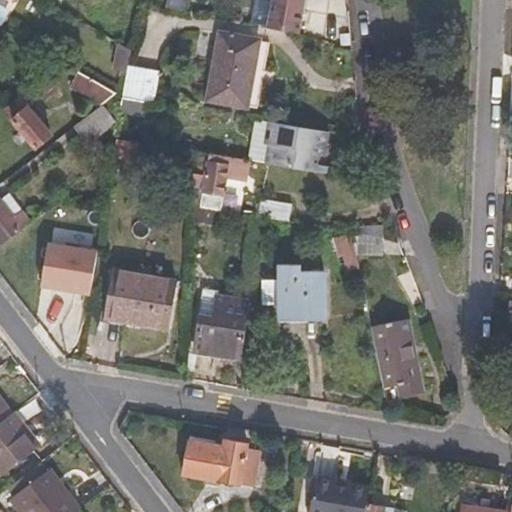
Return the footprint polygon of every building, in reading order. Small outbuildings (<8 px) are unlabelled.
[(162,0),(161,8),(179,11),(180,0),(162,0)] [(269,0),(264,29),(303,35),(309,0),(269,0)] [(219,35),(209,102),(258,109),(268,42),(219,35)] [(119,48),(115,70),(127,72),(127,71),(130,54),(119,48)] [(127,72),(121,101),(127,103),(154,107),(159,77),(127,71),(127,72)] [(46,77),(1,112),(10,124),(28,111),(56,89),(46,77)] [(73,91),(94,104),(101,108),(114,97),(81,78),(73,91)] [(94,104),(81,114),(86,119),(101,108),(94,104)] [(86,119),(71,131),(84,148),(113,124),(101,108),(86,119)] [(28,111),(10,124),(33,153),(50,140),(28,111)] [(265,125),(262,149),(265,150),(263,167),(313,175),(314,168),(317,152),(322,152),(324,134),(265,125)] [(198,149),(197,157),(210,159),(212,151),(198,149)] [(197,157),(194,211),(225,215),(227,174),(243,176),(245,164),(210,159),(197,157)] [(314,168),(313,175),(328,177),(328,171),(314,168)] [(0,246),(1,248),(30,225),(8,197),(0,203),(0,202),(0,246)] [(308,211),(305,228),(336,232),(338,216),(308,211)] [(56,227),(54,238),(92,244),(94,233),(56,227)] [(357,236),(378,239),(379,231),(358,227),(357,236)] [(346,236),(351,254),(377,258),(381,239),(378,239),(357,236),(346,234),(346,236)] [(346,236),(329,240),(334,264),(339,264),(341,271),(354,268),(351,254),(346,236)] [(41,288),(89,295),(95,253),(48,246),(41,288)] [(270,272),(268,298),(285,299),(285,309),(331,313),(334,271),(308,269),(308,263),(289,262),(288,273),(270,272)] [(118,277),(110,323),(170,333),(178,286),(118,277)] [(200,324),(196,358),(239,363),(242,333),(247,332),(248,308),(215,305),(213,325),(200,324)] [(368,326),(382,389),(398,385),(401,399),(421,394),(404,318),(368,326)] [(0,423),(10,416),(0,402),(0,423)] [(0,423),(0,477),(35,450),(19,429),(23,426),(13,414),(10,416),(0,423)] [(169,435),(161,470),(231,484),(237,455),(224,452),(225,441),(203,437),(202,440),(169,435)] [(42,464),(7,491),(14,498),(48,472),(42,464)] [(48,472),(65,494),(70,490),(53,468),(48,472)] [(48,472),(14,498),(24,511),(79,511),(84,508),(70,490),(65,494),(48,472)] [(314,480),(308,511),(364,511),(366,504),(368,489),(353,487),(337,484),(314,480)]
